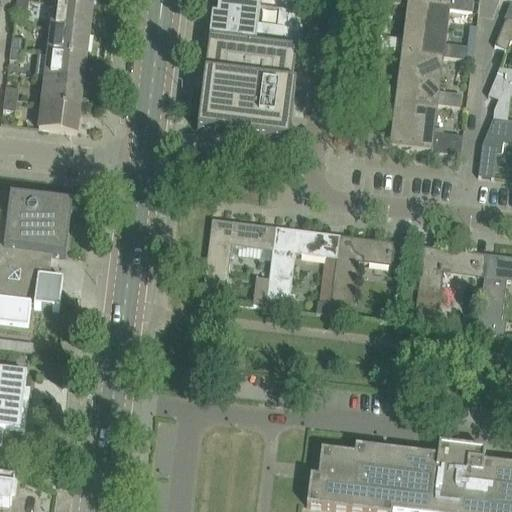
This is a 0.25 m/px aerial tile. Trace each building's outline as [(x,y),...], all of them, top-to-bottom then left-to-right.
[(54,0),(54,7),(92,12),(93,0),(54,0)] [(426,10),(427,0),(383,0),(383,6),(406,8),(406,7),(426,10)] [(450,0),(427,0),(426,10),(449,13),(471,16),(473,3),(450,0)] [(29,4),(16,2),(15,14),(28,15),(29,4)] [(212,17),(208,42),(209,42),(296,52),(300,53),(306,8),(294,6),(291,6),(290,14),(278,12),(276,30),(258,28),(260,10),(218,5),(216,18),(212,17)] [(51,32),(89,36),(92,12),(54,7),(51,32)] [(400,55),(420,58),(426,10),(406,7),(406,8),(402,43),(379,40),(377,53),(400,56),(400,55)] [(443,60),(443,61),(466,64),(467,51),(444,48),(449,13),(426,10),(420,58),(443,60)] [(511,22),(505,22),(494,50),(506,55),(511,42),(511,41),(511,22)] [(48,57),(86,62),(89,36),(51,32),(48,57)] [(11,41),(10,52),(23,54),(24,43),(11,41)] [(203,83),(197,134),(238,140),(239,140),(288,146),(295,88),(291,88),(296,52),(209,42),(205,71),(204,76),(204,78),(203,83)] [(23,54),(10,52),(9,64),(22,65),(23,54)] [(414,106),(420,58),(400,55),(400,56),(396,90),(367,87),(365,100),(366,100),(395,104),(395,103),(414,106)] [(37,56),(33,81),(44,82),(82,87),(86,62),(48,57),(37,56)] [(437,108),(437,109),(460,112),(461,99),(438,96),(443,61),(443,60),(420,58),(414,106),(437,108)] [(511,93),(511,73),(499,72),(488,100),(500,105),(505,92),(507,93),(511,93)] [(363,78),(346,76),(343,99),(360,102),(363,78)] [(41,107),(79,112),(82,87),(44,82),(41,107)] [(5,91),(4,102),(17,104),(18,93),(5,91)] [(17,104),(4,102),(2,114),(15,115),(17,104)] [(367,141),(366,148),(408,154),(414,106),(395,103),(395,104),(391,138),(368,135),(367,141)] [(462,140),(433,137),(437,109),(437,108),(414,106),(408,154),(414,154),(426,156),(460,160),(462,140)] [(38,133),(76,137),(79,112),(41,107),(38,133)] [(480,163),(478,181),(493,183),(496,160),(501,160),(503,143),(511,144),(511,125),(493,123),(481,150),(480,163)] [(0,325),(28,329),(30,309),(34,309),(33,311),(59,314),(63,282),(49,280),(51,259),(65,261),(72,207),(10,200),(7,223),(0,222),(0,325)] [(211,224),(202,303),(229,306),(231,291),(226,290),(231,250),(262,254),(265,230),(211,224)] [(269,281),(265,311),(293,314),(295,299),(290,298),(295,258),(336,263),(339,240),(275,232),(272,255),(269,281)] [(330,307),(329,319),(356,323),(358,307),(353,307),(358,266),(389,270),(392,247),(339,240),(336,263),(330,307)] [(420,274),(413,330),(440,333),(442,318),(438,317),(443,277),(473,280),(476,257),(423,250),(420,274)] [(478,326),(476,338),(504,341),(506,326),(501,325),(506,284),(511,285),(511,261),(486,258),(483,282),(478,326)] [(256,280),(252,309),(265,311),(269,281),(256,280)] [(328,319),(330,307),(317,305),(315,317),(328,319)] [(380,313),(379,326),(393,327),(394,315),(380,313)] [(465,324),(463,336),(476,338),(478,326),(465,324)] [(0,447),(0,448),(2,432),(19,434),(20,432),(24,433),(26,414),(21,413),(22,403),(23,403),(24,393),(24,392),(26,377),(0,373),(0,447)] [(511,511),(511,469),(483,466),(485,454),(438,448),(437,460),(355,450),(354,458),(321,454),(318,481),(310,480),(306,509),(327,511),(511,511)] [(0,507),(9,508),(9,507),(11,507),(12,496),(14,497),(16,483),(14,483),(14,480),(0,477),(0,507)]
